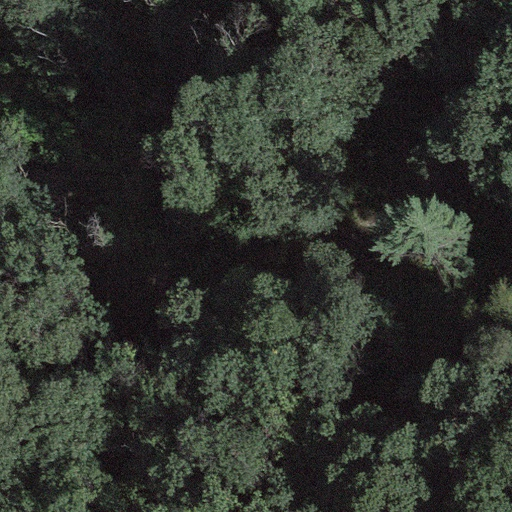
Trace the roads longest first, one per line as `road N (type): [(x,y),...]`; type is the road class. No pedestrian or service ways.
road 1 (track): [(0,478),(156,356),(413,203),(463,147),(511,70)]
road 2 (track): [(511,308),(313,511)]
